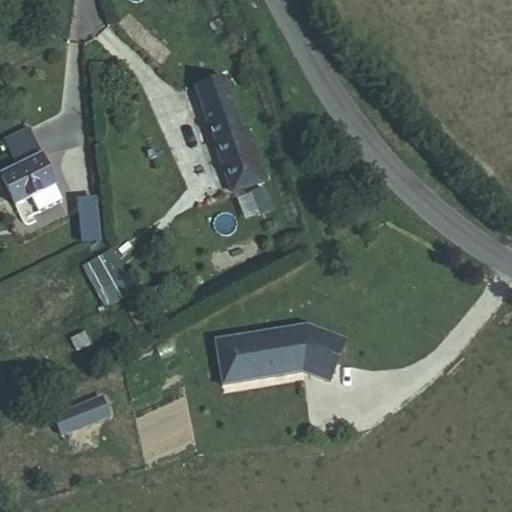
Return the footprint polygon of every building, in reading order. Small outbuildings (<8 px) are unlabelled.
[(225,188),(248,179),(218,98),(195,106),(225,188)] [(0,152),(13,180),(36,169),(23,141),(0,151),(0,152)] [(0,185),(0,193),(6,208),(45,190),(36,169),(13,180),(0,185)] [(99,242),(98,196),(77,197),(78,242),(99,242)] [(104,309),(134,293),(110,250),(80,266),(104,309)] [(161,285),(146,291),(156,319),(172,313),(161,285)] [(212,341),(220,387),(339,369),(332,322),(212,341)] [(34,384),(89,357),(81,339),(26,366),(34,384)] [(51,409),(56,433),(108,422),(103,399),(51,409)]
